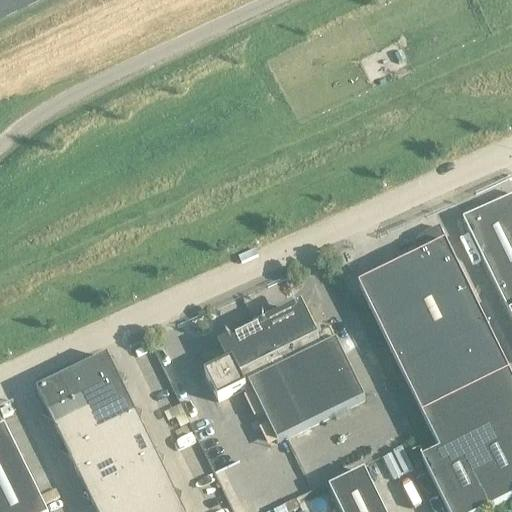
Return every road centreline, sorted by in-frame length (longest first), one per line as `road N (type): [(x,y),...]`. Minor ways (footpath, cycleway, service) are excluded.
road 1 (unclassified): [(511,148),(0,381)]
road 2 (unclassified): [(0,143),(82,87),(263,0)]
